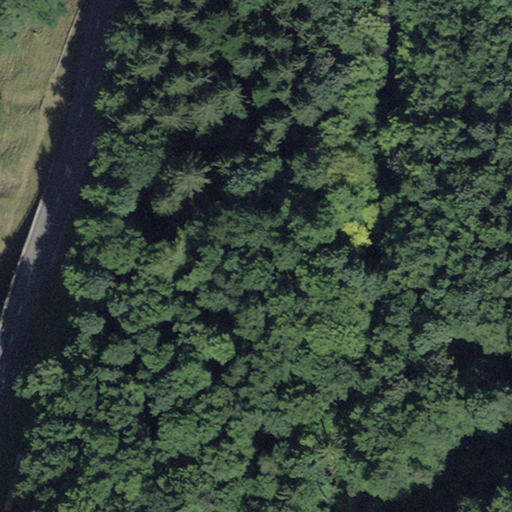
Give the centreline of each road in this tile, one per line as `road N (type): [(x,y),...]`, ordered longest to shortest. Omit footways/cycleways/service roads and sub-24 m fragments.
road 1 (track): [(389,0),(382,79),(392,245),(362,511)]
road 2 (unclassified): [(104,0),(76,139),(0,388)]
